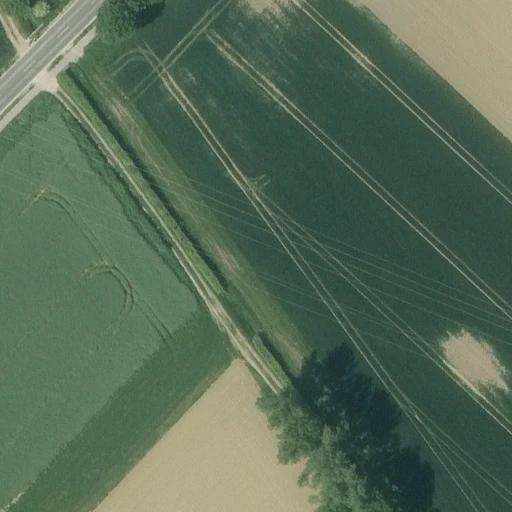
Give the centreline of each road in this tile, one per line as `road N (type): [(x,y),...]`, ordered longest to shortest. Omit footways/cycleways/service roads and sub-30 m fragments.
road 1 (track): [(1,0),(45,82),(134,186),(371,511)]
road 2 (tertiary): [(0,98),(96,0)]
